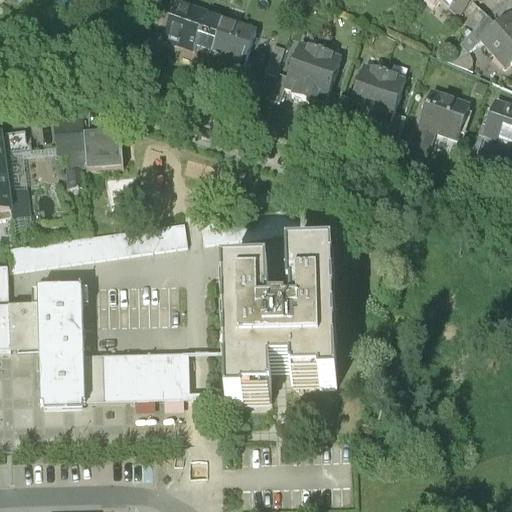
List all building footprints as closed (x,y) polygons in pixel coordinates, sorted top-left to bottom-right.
[(428,0),(462,27),(482,0),(428,0)] [(511,15),(509,13),(480,46),(511,74),(511,15)] [(178,57),(201,65),(217,22),(193,14),(178,57)] [(201,65),(225,74),(240,30),(217,22),(201,65)] [(318,55),(296,47),(274,109),(295,116),(318,55)] [(342,64),(318,55),(295,116),(320,125),(342,64)] [(388,76),(363,68),(341,130),(366,139),(388,76)] [(409,84),(388,76),(366,139),(387,146),(409,84)] [(475,109),(430,94),(418,132),(462,147),(475,109)] [(511,105),(494,100),(479,147),(511,157),(511,105)] [(120,136),(84,139),(87,176),(123,175),(120,136)] [(0,147),(0,223),(12,222),(2,147),(0,147)] [(303,215),(202,227),(204,247),(305,235),(303,215)] [(185,229),(8,253),(11,275),(188,251),(185,229)] [(270,278),(221,280),(225,404),(226,414),(274,412),(273,380),(292,380),(293,387),(318,387),(318,396),(343,395),(339,262),(288,264),(290,323),(272,324),(270,278)] [(0,314),(9,315),(8,270),(0,270),(0,314)] [(10,359),(40,359),(42,409),(85,408),(191,405),(190,361),(84,364),(82,298),(39,299),(40,314),(9,315),(10,359)] [(0,314),(0,359),(10,359),(9,315),(0,314)]
